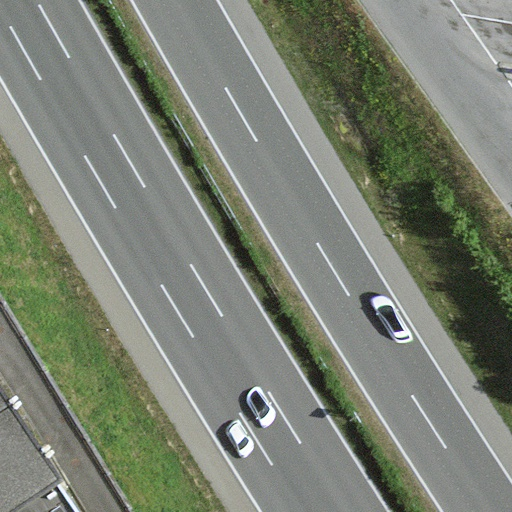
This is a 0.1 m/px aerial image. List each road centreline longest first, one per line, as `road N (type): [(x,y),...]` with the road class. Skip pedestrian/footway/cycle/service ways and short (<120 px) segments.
road 1 (motorway): [(493,511),(177,0)]
road 2 (motorway): [(17,0),(323,511)]
